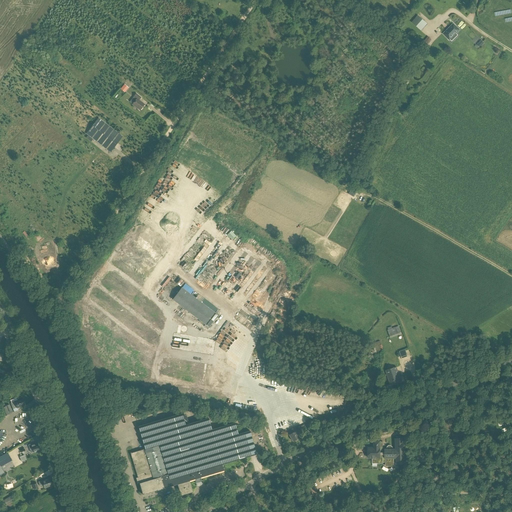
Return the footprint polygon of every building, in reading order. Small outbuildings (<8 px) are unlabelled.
[(424,27),(427,24),(418,16),(415,19),(424,27)] [(453,24),(443,34),(449,40),(459,30),(453,24)] [(428,37),(423,43),(426,46),(431,40),(428,37)] [(132,104),(140,110),(145,105),(139,100),(141,98),(136,94),(134,96),(137,99),(132,104)] [(99,118),(86,134),(110,153),(118,143),(123,137),(99,118)] [(175,287),(178,278),(176,277),(175,281),(169,278),(166,283),(175,287)] [(172,300),(179,305),(205,325),(214,313),(210,309),(206,306),(202,303),(195,298),(182,287),(172,300)] [(173,308),(169,312),(173,316),(177,312),(173,308)] [(398,326),(387,330),(390,338),(401,334),(398,326)] [(172,332),(170,347),(212,353),(214,338),(172,332)] [(405,349),(399,351),(402,359),(408,357),(405,349)] [(386,371),(390,384),(401,381),(396,367),(386,371)] [(285,400),(286,389),(264,386),(264,383),(239,380),(237,393),(253,395),(254,391),(272,393),(272,398),(285,400)] [(15,402),(11,403),(13,409),(14,412),(18,410),(17,408),(18,408),(20,408),(20,407),(25,405),(22,399),(15,402)] [(238,401),(238,407),(256,409),(257,403),(238,401)] [(292,418),(294,406),(281,404),(280,409),(278,409),(277,412),(281,412),(280,416),(292,418)] [(11,411),(9,405),(1,408),(4,416),(9,414),(8,412),(11,411)] [(145,449),(130,453),(140,486),(137,487),(139,492),(141,491),(142,495),(177,484),(180,496),(193,492),(189,481),(224,471),(222,465),(256,454),(250,431),(238,435),(235,423),(211,430),(208,418),(185,425),(182,414),(138,426),(145,449)] [(289,435),(293,441),(299,438),(295,431),(295,432),(293,428),(290,430),(292,433),(289,435)] [(373,448),(367,448),(368,458),(372,458),(372,464),(383,464),(383,462),(386,462),(386,465),(393,465),(393,462),(396,462),(396,464),(404,464),(404,438),(395,438),(395,449),(393,449),(392,448),(392,447),(391,446),(391,445),(390,445),(389,445),(388,445),(387,446),(386,446),(386,447),(386,448),(385,448),(385,449),(385,452),(383,452),(382,441),(379,442),(379,441),(373,441),(373,448)] [(28,445),(31,453),(41,449),(39,443),(31,445),(31,444),(28,445)] [(7,453),(0,456),(0,464),(0,465),(10,459),(7,453)] [(40,482),(39,482),(40,486),(44,485),(45,488),(52,486),(50,479),(42,481),(43,482),(40,482)] [(15,501),(12,496),(2,501),(5,506),(15,501)]
